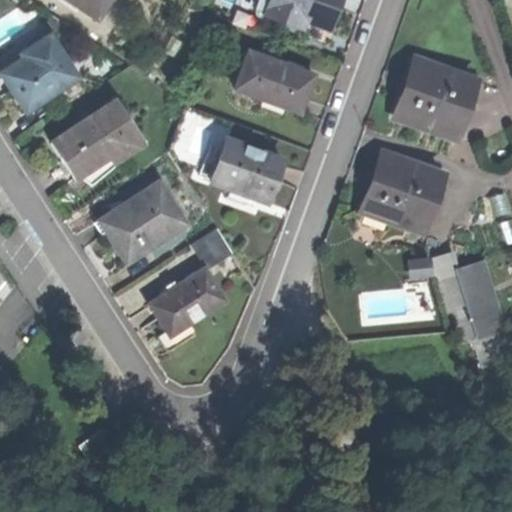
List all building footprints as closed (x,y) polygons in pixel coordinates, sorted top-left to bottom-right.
[(48,0),(72,16),(75,11),(58,0),(48,0)] [(58,0),(75,11),(92,22),(106,0),(58,0)] [(255,0),(250,14),(259,18),(266,0),(255,0)] [(298,24),(323,33),(330,14),(335,0),(266,0),(259,18),(295,31),(298,24)] [(19,112),(21,115),(72,81),(44,39),(10,61),(13,66),(0,74),(0,82),(6,92),(11,99),(19,112)] [(275,114),(293,120),(299,102),(306,82),(241,59),(228,97),(256,107),(275,114)] [(386,121),(447,143),(467,86),(406,64),(396,92),(386,121)] [(15,115),(19,112),(11,99),(6,102),(15,115)] [(110,104),(46,146),(58,164),(70,182),(74,179),(112,154),(117,161),(138,147),(110,104)] [(272,123),(275,114),(256,107),(253,116),(272,123)] [(268,186),(276,164),(220,144),(214,162),(207,182),(205,185),(225,192),(242,198),(261,205),(268,186)] [(118,163),(117,161),(112,154),(74,179),(85,189),(118,163)] [(193,177),(207,182),(214,162),(200,157),(193,177)] [(354,217),(415,237),(433,180),(373,160),(363,189),(354,217)] [(110,250),(121,266),(180,229),(153,186),(99,221),(106,231),(101,235),(110,250)] [(238,208),(242,198),(225,192),(221,202),(238,208)] [(96,238),(101,235),(106,231),(99,221),(89,227),(96,238)] [(189,246),(203,271),(227,257),(212,233),(189,246)] [(505,332),(488,258),(459,265),(455,251),(439,254),(460,342),(505,332)] [(163,335),(164,338),(182,327),(219,303),(199,273),(145,307),(154,323),(163,335)] [(165,354),(189,339),(182,327),(164,338),(163,335),(156,340),(165,354)]
